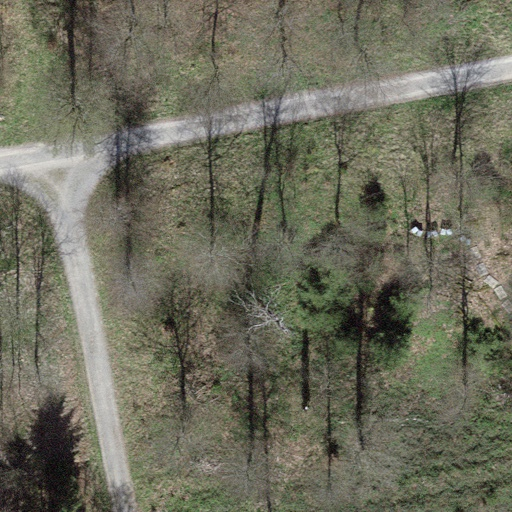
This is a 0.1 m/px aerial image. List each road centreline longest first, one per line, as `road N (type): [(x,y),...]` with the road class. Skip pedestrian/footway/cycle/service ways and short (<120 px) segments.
road 1 (track): [(0,160),(511,69)]
road 2 (track): [(60,149),(123,511)]
